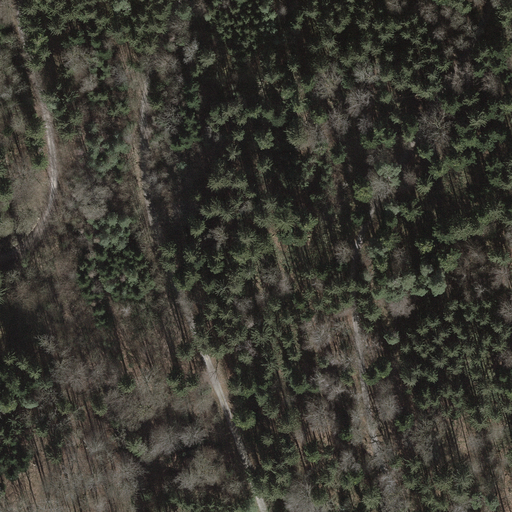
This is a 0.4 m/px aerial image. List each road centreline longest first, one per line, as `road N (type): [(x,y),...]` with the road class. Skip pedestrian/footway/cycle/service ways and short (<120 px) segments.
road 1 (track): [(398,511),(366,410),(351,272),(366,214),(492,0)]
road 2 (track): [(263,511),(149,216),(142,140),(150,69),(178,0)]
road 3 (track): [(22,0),(22,30),(43,95),(49,204),(17,247),(0,253)]
